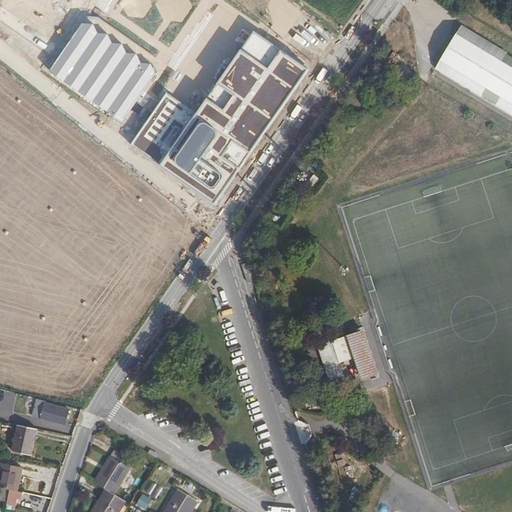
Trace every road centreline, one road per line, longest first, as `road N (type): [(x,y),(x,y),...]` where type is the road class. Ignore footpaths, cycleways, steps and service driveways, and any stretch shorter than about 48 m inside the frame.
road 1 (tertiary): [(214,237),(380,0)]
road 2 (tertiary): [(294,496),(214,237)]
road 3 (tertiary): [(97,405),(214,237)]
road 4 (tertiary): [(97,405),(176,447),(263,511)]
road 5 (track): [(427,64),(423,98),(511,149)]
